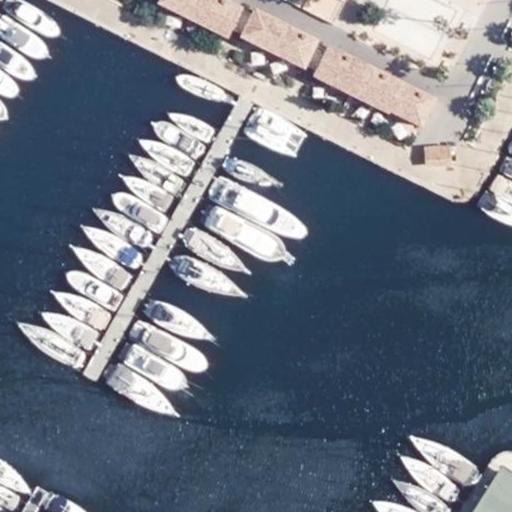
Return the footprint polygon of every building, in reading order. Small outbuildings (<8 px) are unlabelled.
[(233,27),(242,7),(228,0),(160,0),(226,35),(233,27)] [(243,31),(253,13),(242,7),(233,27),(243,31)] [(304,62),(314,46),(316,42),(255,10),(253,13),(243,31),(241,35),(302,65),(304,62)] [(318,69),(327,51),(314,46),(304,62),(318,69)] [(329,48),(327,51),(318,69),(314,77),(390,115),(392,112),(422,126),(435,101),(329,48)] [(452,161),(450,145),(425,147),(426,163),(452,161)] [(511,511),(511,476),(502,471),(475,511),(511,511)]
